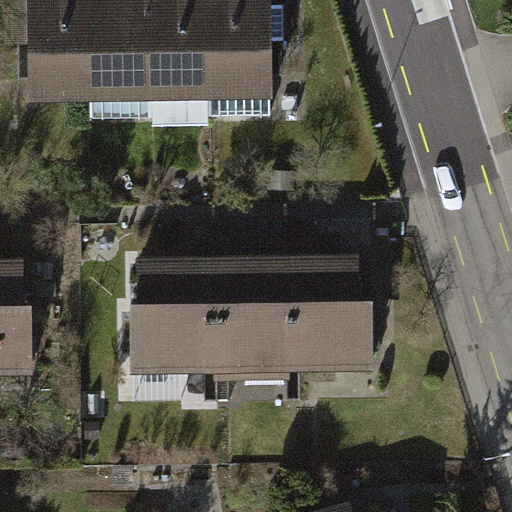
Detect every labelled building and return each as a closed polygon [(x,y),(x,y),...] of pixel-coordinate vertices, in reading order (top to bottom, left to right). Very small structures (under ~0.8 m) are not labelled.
[(90,0),(31,0),(32,10),(11,10),(12,45),(32,45),(32,103),(91,103),(90,0)] [(150,0),(91,0),(93,130),(152,129),(150,0)] [(209,0),(150,0),(152,129),(211,128),(209,0)] [(268,7),(268,0),(210,0),(211,101),(270,100),(270,42),(287,42),(287,7),(268,7)] [(295,364),(356,363),(356,355),(377,354),(376,305),(370,305),(369,265),(293,267),(295,364)] [(293,267),(225,269),(227,367),(295,364),(293,267)] [(167,360),(167,368),(227,367),(225,269),(149,271),(150,312),(144,312),(145,361),(167,360)] [(0,369),(12,369),(12,361),(34,360),(33,312),(27,312),(26,271),(0,271),(0,369)]
